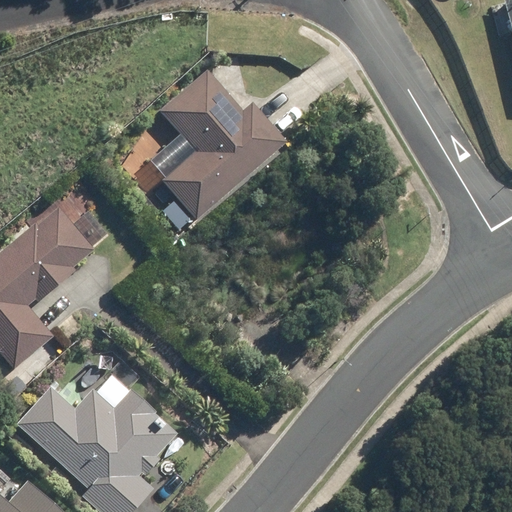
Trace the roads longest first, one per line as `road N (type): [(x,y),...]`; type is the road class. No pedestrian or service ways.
road 1 (residential): [(249,511),(393,348),(440,305),(511,259)]
road 2 (residential): [(320,0),(344,11),(398,80),(511,254)]
